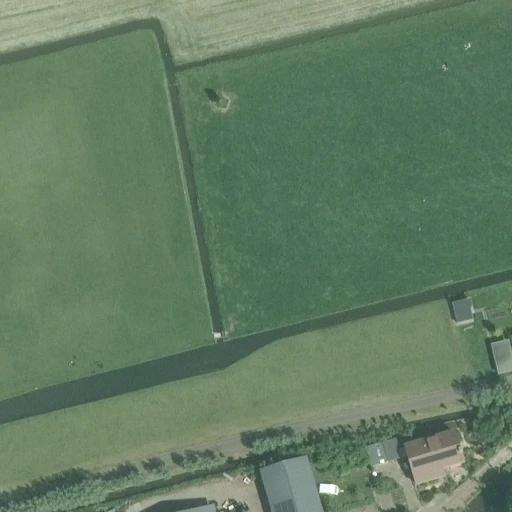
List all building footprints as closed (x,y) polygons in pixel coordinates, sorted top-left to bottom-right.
[(463,299),(451,302),(454,310),(457,323),(469,320),(465,307),(463,299)] [(511,360),(495,364),(498,375),(511,371),(511,360)] [(456,437),(406,452),(416,486),(436,480),(434,473),(464,464),(456,437)] [(391,443),(378,447),(384,466),(397,462),(391,443)] [(271,511),(320,511),(307,462),(261,475),(271,511)]
